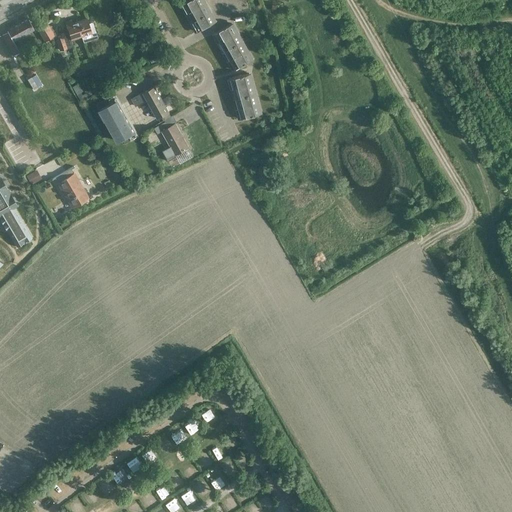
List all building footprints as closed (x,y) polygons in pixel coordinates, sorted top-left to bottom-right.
[(187,13),(205,4),(202,0),(188,0),(181,4),(187,13)] [(192,22),(210,12),(205,4),(187,13),(192,22)] [(210,12),(192,22),(197,32),(215,22),(210,12)] [(13,55),(19,52),(12,40),(33,29),(28,19),(6,30),(7,31),(2,34),(13,55)] [(65,22),(69,36),(62,38),(62,37),(58,39),(60,46),(64,44),(66,48),(72,45),(70,39),(81,35),(84,42),(97,37),(92,23),(89,24),(87,19),(74,23),(73,20),(65,22)] [(214,33),(219,43),(237,33),(232,23),(214,33)] [(48,24),(38,30),(44,40),(53,34),(48,24)] [(224,52),(242,42),(237,33),(219,43),(224,52)] [(224,52),(229,60),(247,50),(242,42),(224,52)] [(247,50),(229,60),(234,70),(252,60),(247,50)] [(40,77),(44,83),(54,77),(50,71),(40,77)] [(232,89),(253,83),(250,73),(229,78),(232,89)] [(253,83),(232,89),(235,99),(255,93),(253,83)] [(72,88),(81,103),(86,100),(78,85),(72,88)] [(151,105),(162,99),(155,86),(132,99),(136,106),(148,99),(151,105)] [(255,93),(235,99),(237,108),(258,103),(255,93)] [(162,99),(151,105),(159,118),(170,112),(162,99)] [(118,141),(135,131),(117,100),(100,109),(118,141)] [(258,103),(237,108),(240,119),(260,113),(258,103)] [(163,131),(175,152),(176,155),(189,147),(176,123),(169,127),(166,121),(155,127),(158,133),(163,131)] [(70,167),(54,177),(72,206),(87,197),(70,167)] [(0,218),(5,228),(16,246),(31,237),(13,207),(14,207),(6,194),(10,192),(7,187),(3,189),(0,183),(0,218)]
